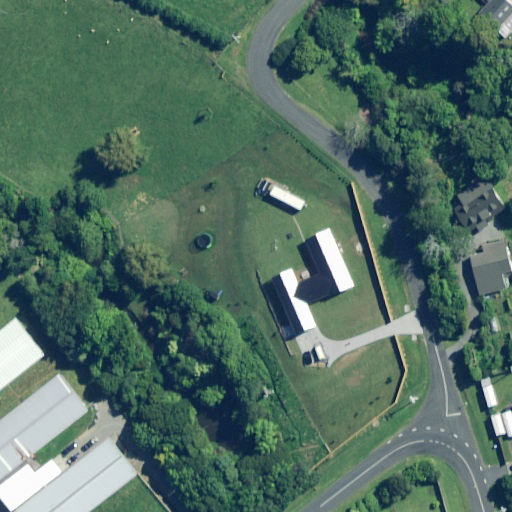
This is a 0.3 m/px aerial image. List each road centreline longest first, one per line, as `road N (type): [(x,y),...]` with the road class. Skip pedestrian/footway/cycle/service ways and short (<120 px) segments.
road 1 (residential): [(438,443),(444,388),(392,213),(340,150),(269,92),(261,74),(261,49),(295,0)]
road 2 (unknown): [(261,74),(135,0)]
road 3 (residential): [(313,511),(390,452),(438,443)]
